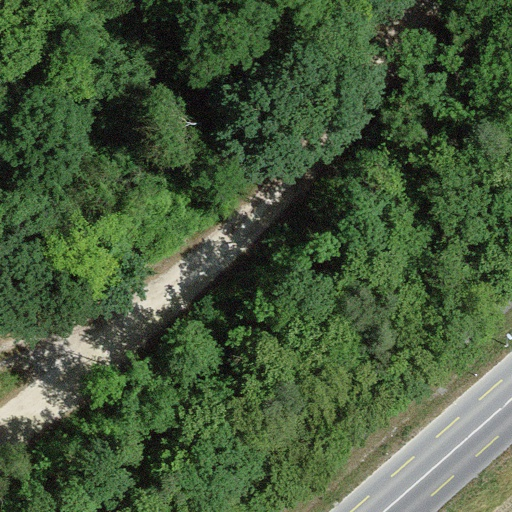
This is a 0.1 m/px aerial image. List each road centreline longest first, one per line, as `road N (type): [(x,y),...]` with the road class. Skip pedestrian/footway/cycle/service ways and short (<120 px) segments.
road 1 (secondary): [(511,399),(383,511)]
road 2 (track): [(140,319),(0,365)]
